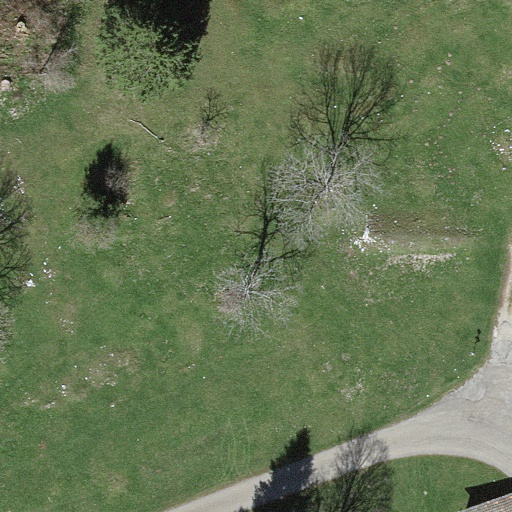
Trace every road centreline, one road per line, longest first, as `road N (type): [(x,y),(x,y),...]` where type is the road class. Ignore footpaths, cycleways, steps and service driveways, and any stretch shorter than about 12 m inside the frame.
road 1 (unclassified): [(221,511),(503,414),(511,433)]
road 2 (track): [(503,414),(511,293)]
